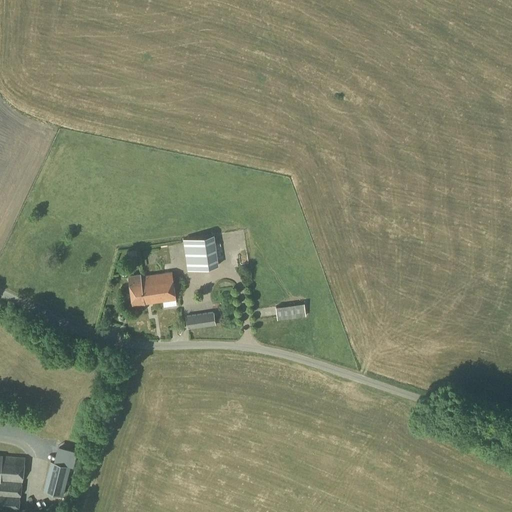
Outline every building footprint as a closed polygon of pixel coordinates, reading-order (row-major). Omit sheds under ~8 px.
[(187,270),(218,265),(214,235),(183,239),(187,270)] [(136,250),(127,251),(129,260),(137,258),(136,250)] [(176,299),(172,272),(141,277),(140,274),(128,276),(133,306),(176,299)] [(277,320),(305,316),(303,303),(276,307),(277,320)] [(99,322),(111,325),(114,314),(101,311),(99,322)] [(187,329),(215,325),(213,312),(186,316),(187,329)] [(183,315),(176,316),(178,327),(185,326),(183,315)] [(45,439),(38,447),(47,455),(54,447),(45,439)] [(0,508),(17,510),(22,459),(1,456),(1,455),(0,455),(0,508)] [(70,465),(50,460),(43,490),(63,495),(70,465)]
